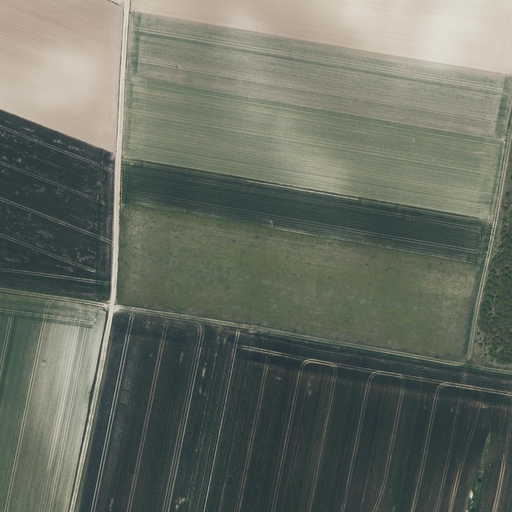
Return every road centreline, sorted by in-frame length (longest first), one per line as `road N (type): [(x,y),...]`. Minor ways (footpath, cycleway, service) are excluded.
road 1 (track): [(0,289),(511,373)]
road 2 (track): [(126,0),(115,270),(70,511)]
road 3 (track): [(511,121),(463,364)]
